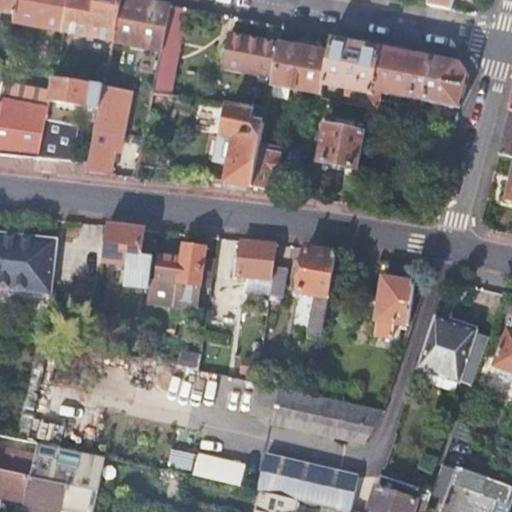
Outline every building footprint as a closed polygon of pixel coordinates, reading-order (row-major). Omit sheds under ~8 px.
[(0,0),(0,11),(15,15),(18,0),(0,0)] [(63,32),(69,0),(18,0),(15,15),(14,22),(63,32)] [(113,40),(121,0),(69,0),(63,32),(113,41),(113,40)] [(163,49),(171,6),(143,0),(121,0),(113,40),(163,49)] [(429,0),(428,4),(453,9),(454,0),(429,0)] [(169,95),(186,8),(171,6),(163,49),(154,93),(169,95)] [(273,79),(280,42),(232,33),(225,70),(273,79)] [(373,91),(381,46),(332,37),(329,52),(323,85),(346,89),(351,90),(372,94),(373,91)] [(323,85),(329,52),(280,42),(273,79),(272,85),(321,94),(323,85)] [(462,62),(381,46),(373,91),(380,92),(409,98),(416,99),(460,108),(469,74),(462,62)] [(100,108),(104,87),(104,86),(55,78),(52,90),(50,101),(100,108)] [(50,101),(52,90),(3,81),(0,94),(0,155),(39,159),(47,115),(50,101)] [(86,172),(112,175),(119,134),(125,134),(132,92),(104,87),(100,108),(86,172)] [(380,92),(373,91),(372,94),(370,107),(377,108),(380,92)] [(205,101),(200,126),(222,131),(228,106),(205,101)] [(267,110),(231,104),(225,135),(237,138),(235,149),(229,148),(226,163),(232,165),(229,183),(253,187),(260,148),(261,142),(267,110)] [(377,108),(370,107),(367,120),(375,121),(377,108)] [(511,107),(500,153),(511,156),(511,107)] [(80,126),(47,115),(39,159),(74,162),(80,126)] [(320,161),(358,168),(365,132),(354,130),(355,123),(338,120),(336,127),(327,125),(320,161)] [(283,146),(261,142),(260,148),(282,151),(283,146)] [(253,187),(275,191),(282,151),(260,148),(253,187)] [(300,157),(288,155),(285,172),(297,174),(300,157)] [(294,195),(302,196),(304,183),(296,181),(294,195)] [(151,289),(152,281),(155,258),(141,256),(144,231),(108,227),(103,262),(132,266),(129,286),(151,289)] [(0,288),(50,295),(55,251),(34,248),(34,239),(0,234),(0,288)] [(34,248),(55,251),(56,242),(34,239),(34,248)] [(274,268),(277,245),(242,241),(238,277),(248,278),(272,281),(274,268)] [(201,288),(211,289),(215,260),(204,258),(205,250),(186,247),(184,252),(178,251),(177,261),(160,259),(156,282),(152,281),(151,289),(149,305),(198,311),(201,288)] [(322,336),(338,254),(307,248),(299,293),(316,296),(310,334),(322,336)] [(287,270),(274,268),(272,281),(270,297),(283,298),(287,270)] [(243,305),(268,309),(270,297),(272,281),(248,278),(243,305)] [(408,326),(414,283),(383,279),(375,336),(392,339),(394,324),(408,326)] [(0,308),(48,314),(50,295),(0,288),(0,308)] [(240,326),(265,331),(268,309),(243,305),(240,326)] [(460,381),(472,385),(489,337),(437,319),(420,368),(426,370),(460,381)] [(496,368),(506,371),(511,373),(511,332),(508,331),(496,368)] [(141,359),(151,361),(153,347),(143,345),(141,359)] [(178,367),(200,372),(202,357),(181,352),(178,367)] [(249,377),(251,360),(243,359),(241,376),(249,377)] [(248,382),(258,384),(261,361),(251,360),(249,377),(248,382)] [(371,393),(375,395),(387,398),(394,374),(379,369),(371,393)] [(456,392),(460,381),(426,370),(423,378),(429,379),(428,384),(456,392)] [(511,373),(506,371),(503,380),(511,383),(511,373)] [(229,386),(280,398),(282,389),(258,384),(248,382),(230,379),(229,386)] [(373,445),(384,412),(311,396),(282,389),(280,398),(275,424),(373,445)] [(387,398),(375,395),(372,404),(383,408),(387,398)] [(46,420),(44,433),(64,437),(66,424),(46,420)] [(99,493),(107,459),(38,444),(31,478),(99,493)] [(202,450),(196,471),(244,484),(250,463),(202,450)] [(0,471),(12,474),(16,456),(0,451),(0,471)] [(340,481),(347,476),(266,458),(260,493),(296,501),(322,506),(333,509),(340,481)] [(511,511),(511,482),(462,464),(443,511),(511,511)] [(26,502),(31,478),(12,474),(0,471),(0,496),(26,502)] [(333,509),(347,511),(350,511),(358,479),(347,476),(340,481),(333,509)] [(371,510),(377,511),(424,511),(431,494),(382,476),(371,510)] [(95,511),(99,493),(31,478),(26,502),(25,505),(56,511),(95,511)] [(347,511),(333,509),(322,506),(321,511),(294,511),(296,501),(260,493),(256,511),(347,511)]
